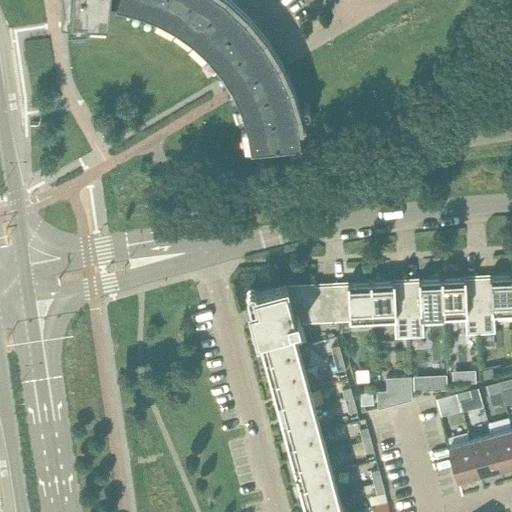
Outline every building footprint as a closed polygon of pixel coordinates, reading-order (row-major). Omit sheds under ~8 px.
[(62,0),(61,5),(67,6),(68,13),(89,12),(89,3),(108,4),(108,0),(118,0),(132,3),(149,8),(164,15),(179,24),(193,34),(206,46),(217,59),(227,73),(236,87),(241,100),(245,114),(249,128),(251,143),(301,138),(296,110),(293,96),(288,83),(283,71),(277,60),(269,46),(258,30),(245,15),(231,1),(230,0),(62,0)] [(511,309),(511,271),(490,272),(490,275),(478,276),(480,331),(495,331),(494,311),(511,309)] [(480,331),(478,276),(465,276),(465,274),(442,275),(444,313),(465,312),(466,332),(480,331)] [(444,313),(442,275),(419,276),(419,278),(407,279),(409,335),(424,334),(423,314),(444,313)] [(409,335),(407,279),(394,280),(394,277),(371,278),(373,317),(394,316),(395,335),(409,335)] [(373,317),(371,278),(348,280),(348,282),(336,283),(337,319),(373,317)] [(325,319),(323,283),(315,284),(315,281),(286,282),(286,281),(247,291),(255,320),(259,334),(293,324),(292,322),(300,320),(300,321),(325,319)] [(337,319),(336,283),(323,283),(325,319),(337,319)] [(343,511),(293,324),(259,334),(307,511),(343,511)] [(342,356),(339,344),(331,346),(334,358),(342,356)] [(345,367),(342,356),(334,358),(337,370),(345,367)] [(447,372),(435,372),(436,388),(448,387),(447,372)] [(386,387),(377,388),(378,407),(412,397),(411,373),(386,374),(386,387)] [(511,385),(511,377),(511,376),(499,380),(501,389),(511,385)] [(505,400),(501,389),(499,380),(486,383),(492,404),(505,400)] [(342,388),(345,399),(353,397),(350,386),(342,388)] [(470,388),(457,391),(460,400),(473,397),(470,388)] [(460,400),(457,391),(445,395),(447,403),(460,400)] [(357,409),(353,397),(345,399),(349,411),(357,409)] [(370,437),(367,426),(359,428),(362,440),(370,437)] [(511,463),(511,427),(491,432),(500,467),(511,463)] [(500,467),(491,432),(470,438),(479,472),(500,467)] [(374,449),(370,437),(362,440),(366,451),(374,449)] [(479,472),(470,438),(448,444),(458,479),(459,478),(479,472)] [(382,479),(378,467),(371,470),(374,481),(382,479)] [(385,491),(382,479),(374,481),(377,493),(385,491)]
